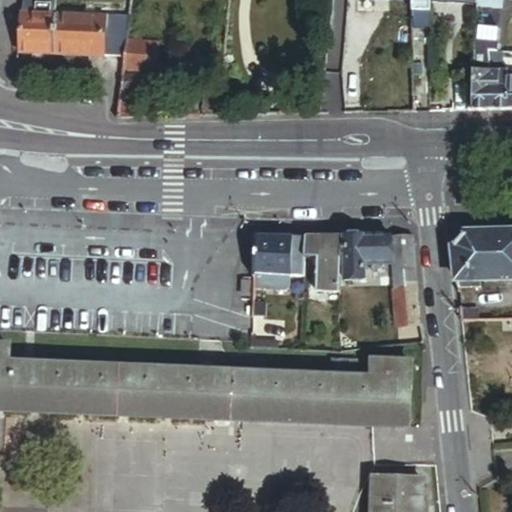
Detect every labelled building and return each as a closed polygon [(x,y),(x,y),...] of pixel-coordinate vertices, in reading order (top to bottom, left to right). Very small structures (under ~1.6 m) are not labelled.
[(56,17),(56,0),(24,0),(22,16),(56,17)] [(430,0),(412,0),(413,31),(431,31),(430,3),(430,0)] [(20,55),(54,57),(56,17),(22,16),(20,55)] [(124,60),(126,45),(129,19),(56,17),(54,57),(124,60)] [(477,45),(477,75),(492,74),(492,54),(500,54),(501,49),(496,48),(498,33),(480,31),(479,45),(477,45)] [(124,60),(123,73),(154,76),(157,48),(126,45),(124,60)] [(499,74),(500,54),(492,54),(492,74),(499,74)] [(490,89),(489,112),(511,111),(511,73),(500,74),(500,89),(490,89)] [(477,75),(474,75),(473,112),(489,112),(490,89),(500,89),(500,74),(499,74),(492,74),(477,75)] [(122,80),(120,95),(143,93),(142,78),(122,80)] [(322,95),(323,80),(298,78),(296,93),(322,95)] [(219,118),(220,102),(207,101),(205,118),(219,118)] [(116,121),(154,120),(153,103),(143,103),(143,108),(118,109),(116,121)] [(454,247),(458,284),(511,282),(511,235),(485,237),(464,237),(454,247)] [(413,238),(345,240),(348,282),(367,280),(366,267),(391,264),(397,327),(421,324),(413,238)] [(306,240),(257,239),(254,280),(260,281),(260,276),(289,277),(304,277),(305,260),(306,240)] [(318,291),(339,291),(343,240),(306,240),(305,260),(318,260),(318,291)] [(289,277),(260,276),(260,281),(254,280),(254,285),(254,292),(287,294),(289,289),(289,277)] [(254,285),(244,285),(244,297),(253,298),(254,292),(254,285)] [(253,304),(253,318),(264,318),(264,304),(253,304)] [(0,413),(409,430),(411,367),(373,365),(372,383),(354,382),(355,364),(329,363),(328,381),(10,368),(11,350),(0,349),(0,413)] [(420,511),(422,484),(375,482),(374,511),(420,511)]
